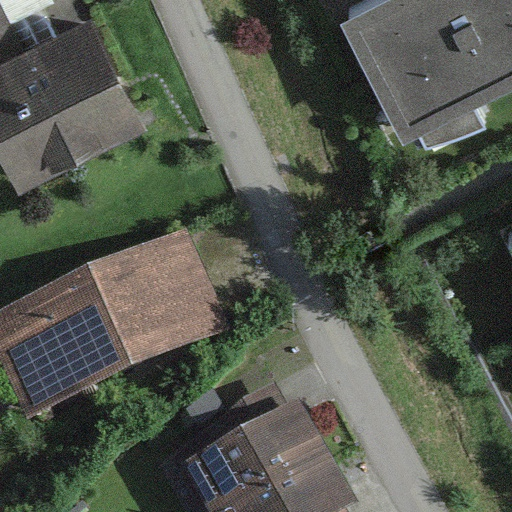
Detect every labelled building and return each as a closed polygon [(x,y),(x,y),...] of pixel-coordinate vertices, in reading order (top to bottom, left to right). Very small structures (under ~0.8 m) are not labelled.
[(7,0),(0,0),(0,118),(31,180),(137,127),(87,27),(34,53),(7,0)] [(511,0),(374,0),(350,13),(412,129),(511,76),(511,0)] [(178,247),(0,328),(0,367),(26,422),(218,334),(178,247)] [(195,475),(215,511),(256,511),(322,475),(291,421),(195,475)] [(342,511),(322,475),(256,511),(342,511)]
